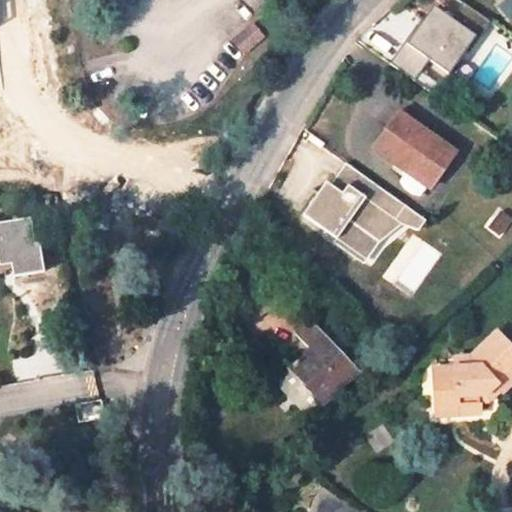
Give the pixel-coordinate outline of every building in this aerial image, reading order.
[(511,23),(511,0),(495,0),(492,3),(511,23)] [(454,72),(485,15),(461,3),(454,16),(429,3),(395,65),(416,77),(427,58),(454,72)] [(457,154),(398,112),(373,146),(407,172),(410,167),(435,185),(457,154)] [(416,232),(425,220),(341,159),(301,214),(368,262),(399,219),(416,232)] [(0,266),(12,265),(14,277),(45,272),(40,242),(35,243),(30,218),(0,222),(0,266)] [(368,362),(349,342),(340,352),(310,319),(294,333),(310,350),(289,370),(293,373),(287,378),(289,380),(283,386),(283,391),(304,414),(309,415),(320,404),(322,406),(368,362)] [(436,416),(480,414),(479,397),(487,397),(496,388),(502,394),(511,383),(511,347),(498,333),(473,357),(472,357),(456,359),(457,369),(434,370),(436,416)] [(247,361),(235,350),(217,370),(228,381),(247,361)]
